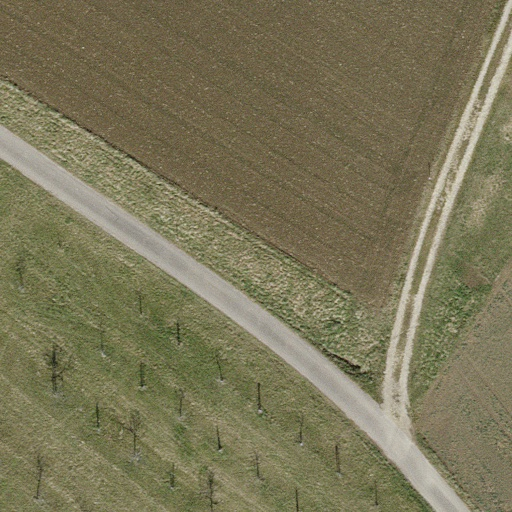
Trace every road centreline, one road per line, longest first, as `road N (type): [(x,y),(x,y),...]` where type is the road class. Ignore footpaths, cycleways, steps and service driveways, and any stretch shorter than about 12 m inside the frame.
road 1 (track): [(453,511),(394,440),(233,302),(0,138)]
road 2 (track): [(511,26),(452,178),(404,334),(394,440)]
